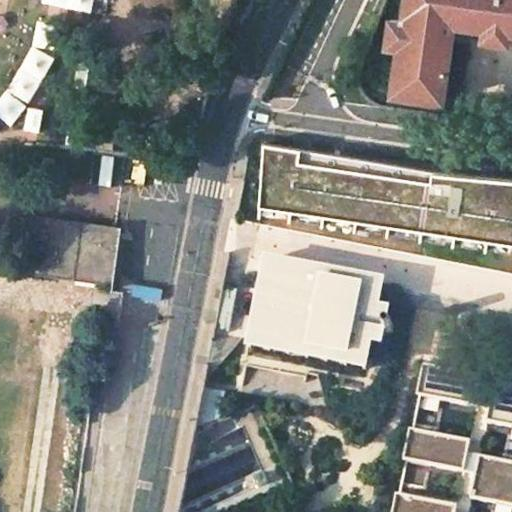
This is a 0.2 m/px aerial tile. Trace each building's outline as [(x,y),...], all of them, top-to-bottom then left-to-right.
[(511,0),(406,0),(403,22),(391,20),(387,48),(384,73),(396,74),(393,94),(443,101),(454,24),(485,28),(484,38),(508,42),(509,32),(511,31),(511,0)] [(69,130),(68,141),(84,143),(85,132),(69,130)] [(511,176),(432,170),(263,141),(258,224),(419,256),(511,273),(511,176)] [(72,148),(68,175),(89,177),(92,150),(72,148)] [(39,233),(62,236),(60,255),(97,260),(99,241),(114,243),(116,230),(42,220),(39,233)] [(97,260),(60,255),(62,236),(39,233),(35,269),(109,279),(114,243),(99,241),(97,260)] [(283,262),(266,259),(249,347),(366,370),(371,343),(381,345),(384,335),(393,336),(394,326),(405,328),(408,317),(387,313),(388,311),(378,309),(383,282),(370,279),(307,267),(296,265),(283,262)] [(490,374),(426,360),(418,396),(410,427),(475,441),(482,411),(490,374)] [(511,378),(490,374),(482,411),(475,441),(473,455),(511,465),(511,378)] [(473,455),(475,441),(410,427),(394,495),(459,510),(473,455)] [(511,511),(511,465),(473,455),(459,510),(458,511),(511,511)] [(458,511),(459,510),(394,495),(391,511),(458,511)]
